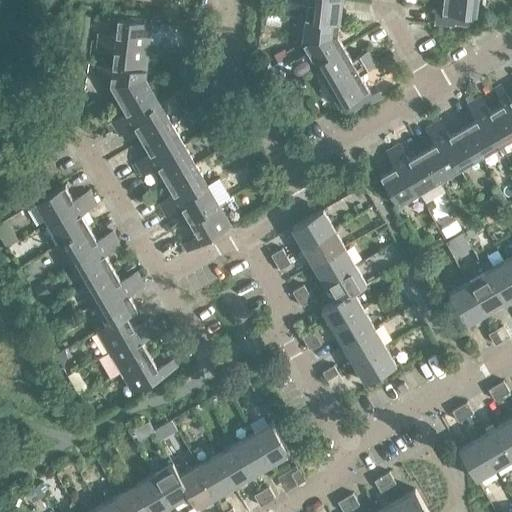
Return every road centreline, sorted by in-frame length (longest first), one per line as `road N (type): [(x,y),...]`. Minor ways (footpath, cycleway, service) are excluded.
road 1 (residential): [(511,361),(391,425),(359,438),(343,434)]
road 2 (residential): [(57,143),(91,159),(161,283)]
road 3 (residential): [(303,179),(229,59),(229,23)]
road 4 (residential): [(161,283),(206,361),(280,335)]
road 5 (residential): [(303,179),(437,86)]
